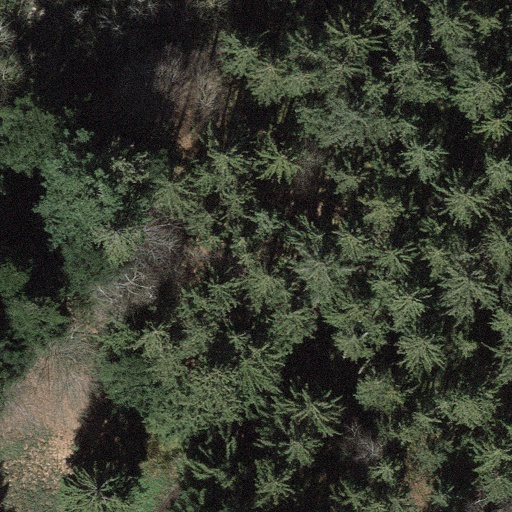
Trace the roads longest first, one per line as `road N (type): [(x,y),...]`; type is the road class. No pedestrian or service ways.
road 1 (track): [(511,128),(374,268),(174,511)]
road 2 (track): [(0,129),(30,105),(128,70),(419,27)]
